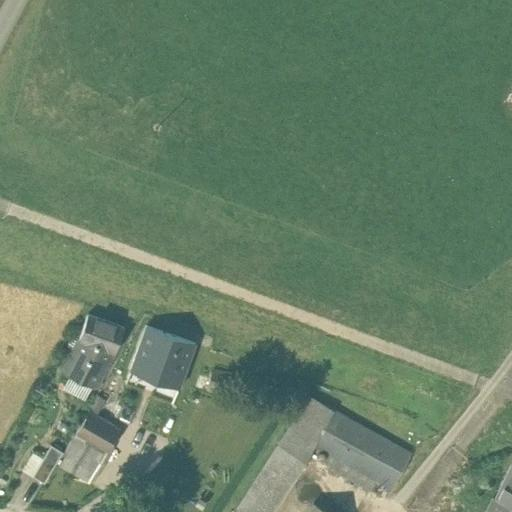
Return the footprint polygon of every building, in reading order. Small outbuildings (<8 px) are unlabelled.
[(123,326),(88,313),(80,336),(114,352),(123,326)] [(193,342),(146,325),(129,373),(176,390),(193,342)] [(114,352),(80,336),(62,368),(94,387),(114,352)] [(96,394),(87,409),(96,414),(105,399),(96,394)] [(309,395),(236,508),(241,511),(270,511),(302,464),(312,445),(332,407),(309,395)] [(332,407),(312,445),(325,451),(321,459),(332,470),(369,489),(371,487),(387,495),(411,449),(332,407)] [(96,414),(87,409),(73,433),(105,452),(119,428),(96,414)] [(105,452),(73,433),(62,451),(62,453),(66,456),(62,464),(89,480),(105,452)] [(33,474),(32,475),(44,482),(62,453),(62,451),(51,444),(33,474)] [(42,458),(32,453),(23,468),(33,474),(42,458)] [(511,463),(495,497),(511,505),(511,463)] [(511,511),(511,505),(495,497),(491,496),(483,511),(511,511)] [(328,511),(313,503),(307,511),(328,511)]
